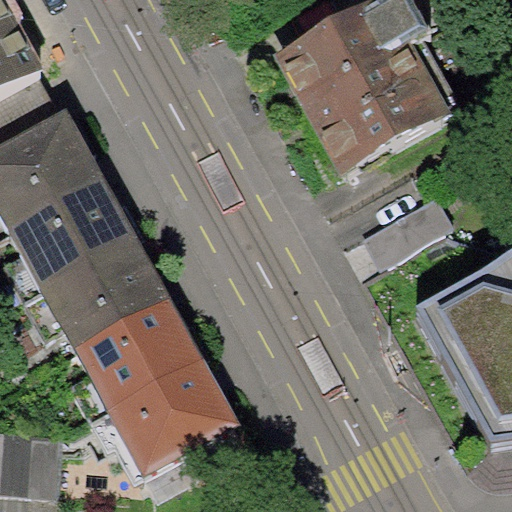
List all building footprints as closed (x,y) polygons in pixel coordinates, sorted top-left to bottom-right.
[(0,0),(0,105),(39,84),(16,43),(20,29),(3,0),(0,0)] [(321,38),(324,43),(281,67),(290,82),(306,112),(305,113),(313,127),(344,181),(460,117),(437,76),(445,72),(439,62),(432,66),(422,49),(429,44),(404,0),(401,0),(363,22),(360,17),(321,38)] [(78,127),(67,133),(50,103),(39,84),(0,105),(0,224),(10,242),(99,192),(85,166),(95,160),(78,127)] [(10,242),(22,264),(5,274),(26,312),(144,246),(125,212),(114,218),(106,203),(99,192),(10,242)] [(429,208),(371,240),(388,271),(446,239),(429,208)] [(152,287),(163,281),(144,246),(26,312),(46,349),(64,340),(76,362),(166,313),(160,301),(152,287)] [(511,268),(416,321),(491,456),(511,452),(511,268)] [(191,333),(180,339),(173,325),(166,313),(76,362),(89,385),(71,395),(92,432),(200,373),(210,367),(191,333)] [(92,432),(107,460),(125,450),(145,486),(190,460),(193,466),(197,469),(203,473),(206,475),(212,476),(219,475),(227,472),(231,469),(234,465),(237,461),(238,457),(239,451),(238,444),(210,393),(200,373),(92,432)] [(33,439),(3,436),(0,481),(0,497),(9,498),(28,500),(33,439)] [(28,500),(58,502),(63,441),(33,439),(28,500)]
